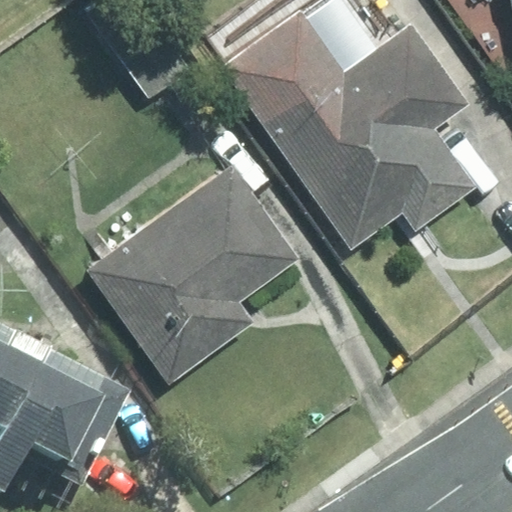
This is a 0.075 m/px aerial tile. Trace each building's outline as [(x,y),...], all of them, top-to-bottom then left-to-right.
[(511,0),(491,0),(511,87),(511,0)] [(125,2),(88,33),(139,97),(177,66),(125,2)] [(398,232),(460,185),(418,130),(452,105),(389,21),(325,69),(278,7),(200,66),(339,250),(385,215),(398,232)] [(229,300),(289,254),(216,160),(73,271),(161,384),(245,320),(229,300)] [(0,492),(41,511),(61,511),(115,399),(0,344),(0,492)]
